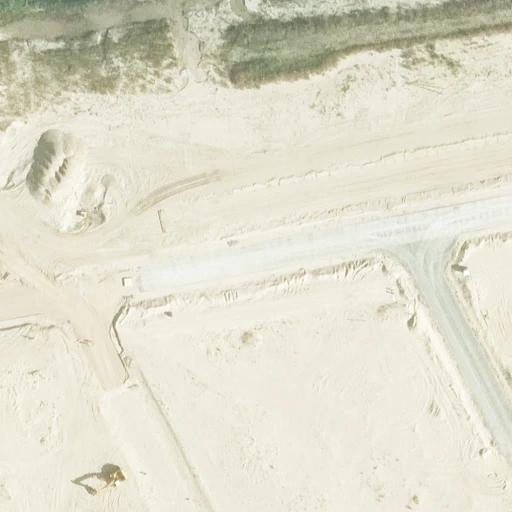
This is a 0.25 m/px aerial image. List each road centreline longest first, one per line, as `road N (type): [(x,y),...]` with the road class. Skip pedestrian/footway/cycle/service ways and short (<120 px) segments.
road 1 (tertiary): [(417,241),(79,301)]
road 2 (residential): [(79,301),(183,511)]
road 3 (residential): [(417,241),(511,435)]
